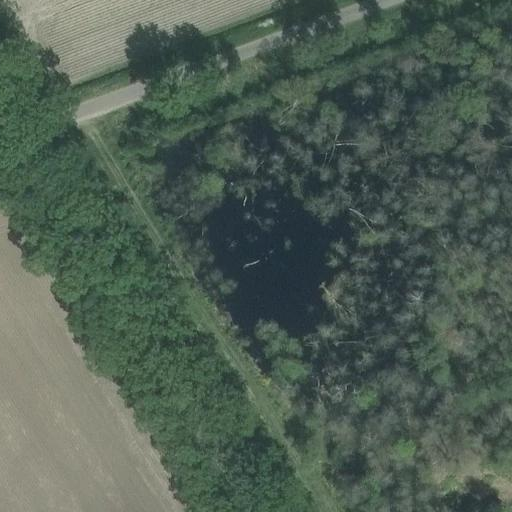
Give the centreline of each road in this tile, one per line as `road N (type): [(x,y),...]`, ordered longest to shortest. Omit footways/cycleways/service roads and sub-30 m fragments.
road 1 (track): [(260,511),(23,136)]
road 2 (unclassified): [(23,136),(427,0)]
